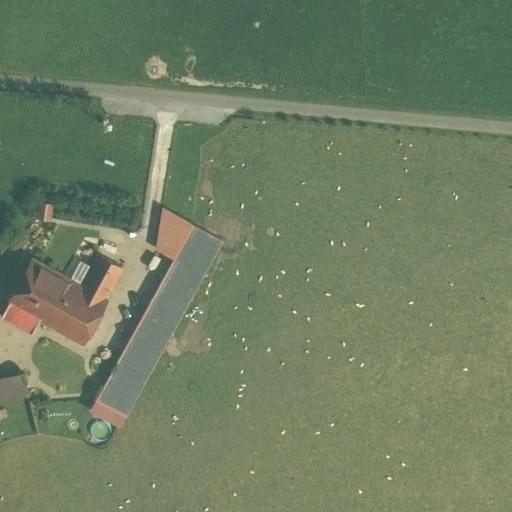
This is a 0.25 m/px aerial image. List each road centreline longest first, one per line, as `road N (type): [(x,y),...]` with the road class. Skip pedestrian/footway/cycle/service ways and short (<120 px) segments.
road 1 (unclassified): [(511,125),(129,83)]
road 2 (unclassified): [(129,83),(123,221)]
road 3 (unclassified): [(129,83),(0,67)]
